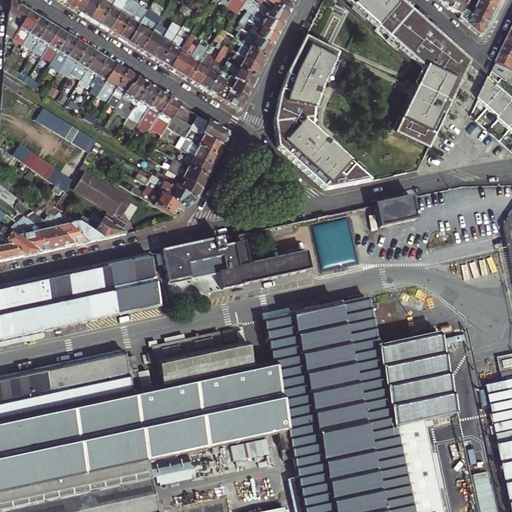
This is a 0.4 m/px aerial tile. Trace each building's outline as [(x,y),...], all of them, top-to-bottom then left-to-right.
[(22,10),(5,0),(0,0),(0,5),(0,23),(10,29),(22,10)] [(67,10),(72,13),(80,0),(64,0),(61,5),(67,10)] [(81,18),(92,0),(80,0),(72,13),(77,16),(81,18)] [(107,0),(92,0),(81,18),(87,22),(92,25),(107,0)] [(97,28),(101,31),(120,2),(117,0),(107,0),(92,25),(97,28)] [(120,0),(120,2),(101,31),(107,34),(111,36),(128,8),(122,5),(124,2),(120,0)] [(235,7),(240,0),(226,0),(231,3),(227,8),(232,11),(235,7)] [(255,1),(256,0),(240,0),(235,7),(240,11),(236,17),(238,18),(234,24),(232,23),(229,27),(233,30),(235,29),(241,20),(248,11),(255,1)] [(284,11),(284,6),(275,0),(256,0),(255,1),(280,20),(282,15),(284,11)] [(463,63),(391,0),(339,0),(407,61),(411,65),(421,73),(422,74),(414,91),(407,103),(389,139),(417,152),(463,63)] [(436,0),(432,4),(437,9),(442,13),(442,12),(448,0),(436,0)] [(454,16),(456,13),(459,7),(462,1),(462,0),(448,0),(442,12),(448,15),(453,18),(454,16)] [(488,0),(472,0),(471,2),(489,12),(492,6),(494,3),(488,0)] [(277,24),(280,20),(255,1),(248,11),(251,12),(253,14),(274,29),(277,24)] [(488,15),(489,12),(471,2),(467,11),(485,20),(488,15)] [(144,5),(135,18),(120,42),(126,46),(133,51),(150,25),(140,18),(141,15),(144,17),(149,8),(144,5)] [(133,8),(129,6),(128,8),(111,36),(116,40),(120,42),(135,18),(129,14),(133,8)] [(16,41),(31,16),(28,14),(22,10),(10,29),(7,33),(5,37),(8,39),(9,37),(16,41)] [(244,22),(251,12),(248,11),(241,20),(244,22)] [(464,17),(462,20),(480,30),(484,23),(485,20),(467,11),(464,17)] [(272,33),(274,29),(253,14),(249,19),(254,23),(251,27),(269,40),(272,33)] [(24,49),(40,22),(37,20),(31,16),(16,41),(22,45),(21,47),(24,49)] [(235,29),(238,31),(244,22),(241,20),(235,29)] [(471,39),(476,38),(479,32),(480,30),(462,20),(459,28),(471,39)] [(45,25),(40,22),(24,49),(25,50),(27,51),(30,46),(36,50),(50,28),(45,25)] [(154,26),(150,24),(150,25),(133,51),(139,54),(142,56),(157,34),(153,35),(151,36),(148,34),(154,26)] [(269,40),(251,27),(248,24),(241,33),(243,34),(264,49),(267,44),(269,40)] [(42,56),(45,58),(59,34),(56,32),(50,28),(36,50),(43,54),(42,56)] [(238,31),(235,29),(233,30),(228,38),(231,40),(238,31)] [(511,33),(507,31),(505,35),(503,40),(511,44),(511,33)] [(157,33),(157,34),(142,56),(149,60),(152,62),(167,39),(157,33)] [(335,50),(302,33),(284,69),(265,115),(268,149),(284,164),(314,190),(318,191),(364,182),(321,147),(304,132),(302,116),(335,50)] [(50,71),(69,40),(66,38),(59,34),(45,58),(43,61),(40,65),(50,71)] [(262,53),(264,49),(243,34),(236,44),(240,47),(259,60),(262,53)] [(174,39),(169,35),(167,39),(152,62),(158,66),(162,68),(175,48),(176,46),(174,46),(172,47),(171,48),(168,46),(170,45),(174,39)] [(221,48),(226,41),(228,38),(223,35),(216,45),(220,47),(221,48)] [(59,77),(62,73),(78,46),(75,44),(69,40),(50,71),(59,77)] [(511,44),(503,40),(501,44),(498,49),(511,56),(511,44)] [(220,47),(216,45),(203,66),(190,86),(196,90),(199,92),(213,71),(215,66),(210,63),(220,47)] [(71,79),(88,52),(83,49),(78,46),(62,73),(71,79)] [(257,64),(259,60),(240,47),(233,56),(254,70),(257,64)] [(177,50),(175,48),(162,68),(168,72),(172,75),(185,53),(178,49),(177,50)] [(511,56),(498,49),(496,53),(493,58),(511,67),(511,56)] [(88,52),(71,79),(80,85),(97,58),(92,55),(88,52)] [(185,53),(172,75),(176,77),(180,80),(194,58),(194,57),(186,52),(185,53)] [(254,70),(233,56),(228,52),(224,58),(234,64),(232,66),(225,62),(223,64),(231,69),(231,68),(248,80),(252,73),(254,70)] [(85,99),(92,89),(107,64),(104,62),(97,58),(80,85),(78,89),(81,91),(79,95),(85,99)] [(197,60),(194,58),(180,80),(186,84),(190,86),(203,66),(196,61),(197,60)] [(511,67),(493,58),(491,62),(487,70),(511,92),(511,67)] [(246,84),(248,80),(231,68),(231,69),(223,64),(219,61),(215,66),(227,74),(225,78),(243,90),(246,84)] [(101,97),(118,71),(113,68),(107,64),(92,89),(99,94),(98,96),(101,97)] [(125,75),(118,71),(101,97),(98,102),(101,104),(106,96),(112,100),(114,96),(120,87),(123,86),(129,78),(125,75)] [(219,80),(220,78),(221,76),(213,71),(199,92),(203,95),(208,98),(213,89),(216,84),(219,80)] [(0,86),(8,91),(12,84),(0,76),(0,86)] [(242,92),(243,90),(225,78),(221,76),(219,80),(220,81),(220,83),(219,86),(223,89),(231,93),(230,95),(238,99),(242,92)] [(112,114),(118,118),(119,117),(139,84),(134,81),(129,78),(123,86),(120,87),(114,96),(118,99),(116,103),(118,104),(112,114)] [(80,85),(71,79),(69,83),(78,89),(80,85)] [(511,107),(482,81),(472,102),(497,124),(496,126),(511,140),(511,107)] [(136,114),(140,107),(150,91),(144,87),(139,84),(119,117),(125,120),(131,110),(136,114)] [(219,86),(216,84),(213,89),(220,94),(223,89),(219,86)] [(48,90),(42,87),(38,93),(44,97),(48,90)] [(223,89),(220,94),(213,89),(208,98),(228,110),(233,109),(237,102),(238,99),(230,95),(231,93),(223,89)] [(145,123),(160,97),(155,94),(150,91),(140,107),(144,110),(140,116),(138,119),(145,123)] [(51,92),(47,98),(55,103),(59,97),(51,92)] [(166,101),(160,97),(145,123),(143,126),(142,127),(153,133),(158,126),(164,115),(171,104),(166,101)] [(76,133),(70,129),(64,126),(58,122),(52,118),(46,115),(40,111),(34,107),(27,119),(33,123),(39,126),(45,130),(51,134),(57,138),(63,141),(69,145),(74,149),(81,153),(82,152),(89,141),(82,137),(76,133)] [(140,116),(144,110),(140,107),(136,114),(140,116)] [(136,114),(131,110),(125,120),(130,124),(132,120),(136,114)] [(176,137),(177,135),(182,127),(179,125),(164,115),(158,126),(176,137)] [(217,133),(189,116),(182,127),(189,131),(214,147),(217,141),(219,138),(217,133)] [(143,126),(136,122),(132,120),(130,124),(117,144),(128,150),(142,127),(143,126)] [(188,137),(192,140),(189,145),(209,158),(212,151),(214,147),(189,131),(188,134),(189,135),(188,137)] [(209,158),(189,145),(183,142),(181,145),(177,152),(179,152),(203,168),(207,161),(209,158)] [(49,163),(43,159),(38,155),(32,152),(26,147),(21,144),(13,155),(19,159),(24,163),(30,167),(35,171),(41,175),(44,177),(47,179),(53,183),(59,187),(64,191),(72,179),(67,176),(61,172),(55,168),(49,163)] [(13,155),(0,145),(0,159),(7,165),(13,155)] [(138,157),(143,159),(150,149),(145,146),(138,157)] [(173,149),(170,147),(165,154),(169,157),(173,149)] [(201,172),(203,168),(179,152),(172,163),(198,178),(201,172)] [(172,163),(167,159),(163,157),(160,163),(156,161),(153,166),(157,168),(192,190),(196,182),(198,178),(172,163)] [(189,194),(192,190),(157,168),(151,179),(186,201),(189,194)] [(186,201),(151,179),(136,170),(129,181),(136,185),(169,206),(175,209),(179,206),(185,202),(186,201)] [(139,216),(142,211),(85,173),(75,189),(132,226),(139,216)] [(129,196),(161,217),(166,209),(169,206),(136,185),(129,196)] [(0,201),(10,207),(15,199),(0,189),(0,201)] [(413,203),(377,210),(381,231),(417,224),(413,203)] [(108,215),(103,222),(121,235),(126,228),(108,215)] [(63,229),(86,247),(92,246),(101,244),(76,225),(73,226),(57,216),(52,220),(61,229),(63,229)] [(126,238),(121,235),(103,222),(97,230),(89,224),(88,226),(81,221),(80,223),(78,222),(76,225),(101,244),(115,240),(126,238)] [(38,225),(33,228),(39,234),(62,252),(69,251),(74,249),(50,232),(46,233),(38,225)] [(35,258),(41,257),(7,233),(0,227),(0,233),(0,234),(0,243),(23,260),(24,260),(35,258)] [(12,232),(9,230),(7,233),(41,257),(47,255),(50,255),(27,237),(19,238),(21,236),(15,229),(12,232)] [(63,229),(61,229),(50,232),(74,249),(81,248),(86,247),(63,229)] [(57,253),(62,252),(39,234),(27,237),(50,255),(57,253)] [(220,241),(159,253),(165,286),(238,272),(241,286),(309,272),(306,254),(247,266),(242,244),(221,249),(220,241)] [(0,264),(6,263),(23,260),(0,243),(0,264)] [(0,291),(0,344),(158,312),(147,260),(0,291)] [(272,369),(285,432),(289,450),(295,479),(301,511),(411,511),(394,430),(377,349),(366,300),(262,322),(272,369)] [(220,333),(223,344),(235,341),(232,330),(220,333)] [(0,511),(157,511),(146,462),(276,434),(285,432),(272,369),(252,374),(246,344),(222,349),(219,333),(151,348),(152,353),(146,354),(148,365),(154,364),(159,388),(130,394),(121,352),(0,377),(0,511)] [(394,430),(422,424),(453,417),(436,336),(377,349),(394,430)] [(502,375),(488,378),(498,434),(495,435),(496,442),(500,442),(501,444),(500,444),(500,447),(490,449),(492,459),(502,457),(511,505),(511,358),(500,360),(502,375)] [(137,375),(138,389),(149,388),(148,374),(137,375)] [(422,424),(394,430),(411,511),(441,511),(429,453),(422,424)] [(289,450),(285,432),(276,434),(280,452),(289,450)] [(186,458),(156,465),(161,486),(191,479),(186,458)] [(301,511),(295,479),(286,481),(292,511),(301,511)]
